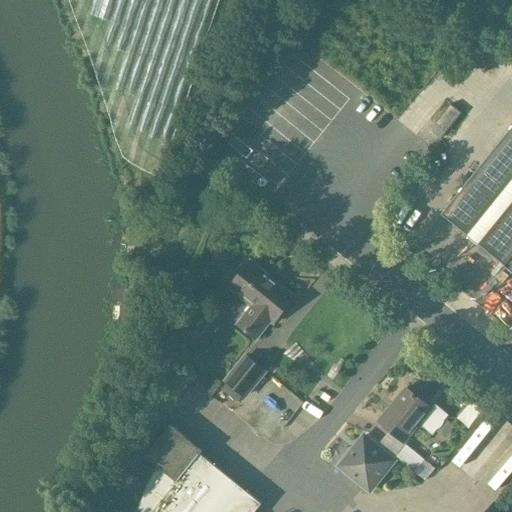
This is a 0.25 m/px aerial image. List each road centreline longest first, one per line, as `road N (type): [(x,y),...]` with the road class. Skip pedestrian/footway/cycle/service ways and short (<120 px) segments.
road 1 (unknown): [(424,300),(295,466),(266,466),(192,410)]
road 2 (unclassified): [(511,371),(324,219)]
